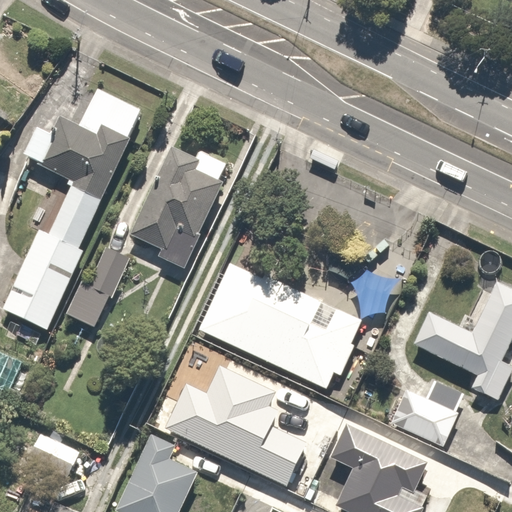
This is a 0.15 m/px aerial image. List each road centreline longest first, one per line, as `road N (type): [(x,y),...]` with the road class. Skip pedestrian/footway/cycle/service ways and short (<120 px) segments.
road 1 (secondary): [(511,194),(104,0)]
road 2 (secondary): [(260,0),(511,126)]
